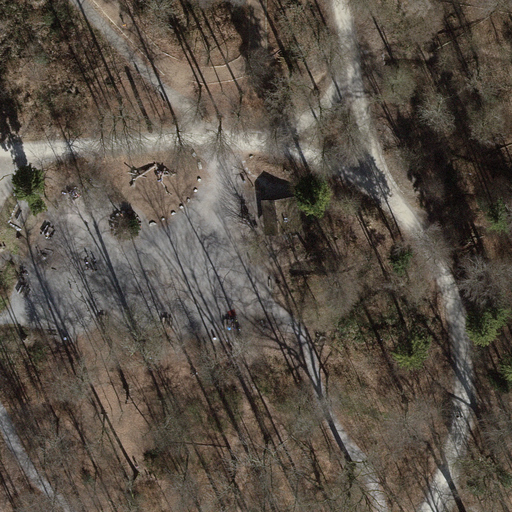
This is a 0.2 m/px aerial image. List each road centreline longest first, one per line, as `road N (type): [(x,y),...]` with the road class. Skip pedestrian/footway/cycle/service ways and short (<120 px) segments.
road 1 (track): [(384,511),(370,473),(330,416),(303,324),(209,247),(230,140)]
road 2 (track): [(378,187),(434,249),(461,329),(463,420),(429,511)]
road 3 (track): [(209,247),(0,237)]
road 4 (track): [(73,0),(214,140)]
road 5 (track): [(338,0),(378,187)]
road 6 (track): [(26,150),(214,140)]
road 7 (track): [(214,140),(284,148),(378,187)]
